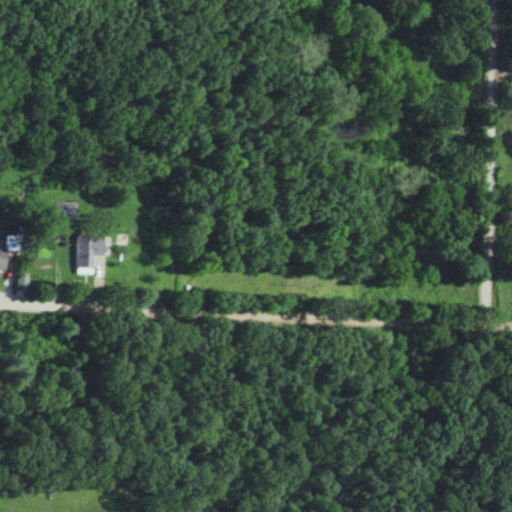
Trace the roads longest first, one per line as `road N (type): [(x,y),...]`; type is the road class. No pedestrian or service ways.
road 1 (residential): [(511,329),(126,304),(0,305)]
road 2 (residential): [(482,329),(493,0)]
